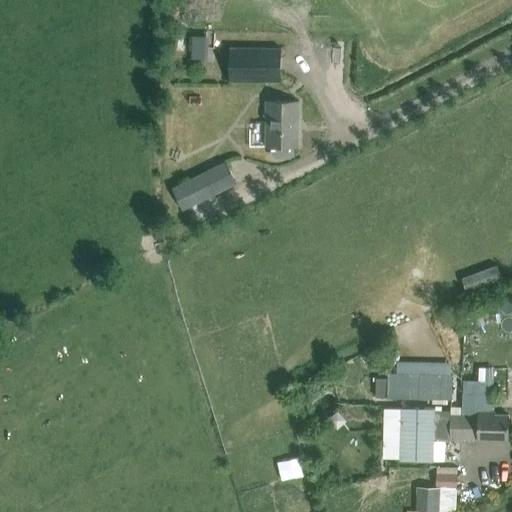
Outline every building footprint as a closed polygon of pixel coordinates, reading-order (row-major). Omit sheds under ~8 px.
[(208,60),(209,36),(193,35),(191,59),(208,60)] [(277,81),(277,48),(226,47),(225,80),(277,81)] [(298,147),(298,105),(267,105),(267,131),(267,147),(271,147),(271,154),(274,157),(289,157),(292,154),(292,147),(298,147)] [(181,210),(234,184),(227,169),(174,195),(181,210)] [(451,375),(388,374),(388,398),(451,399),(451,375)] [(450,415),(450,417),(433,417),(433,410),(401,410),(400,458),(432,458),(432,440),(449,441),(449,438),(508,439),(509,415),(494,414),(494,412),(479,411),(478,416),(450,415)] [(455,473),(435,472),(435,485),(454,485),(455,485),(455,473)] [(435,485),(414,485),(413,511),(454,511),(454,485),(435,485)]
